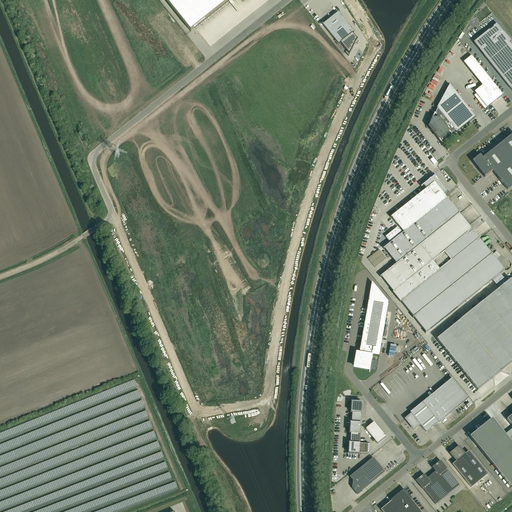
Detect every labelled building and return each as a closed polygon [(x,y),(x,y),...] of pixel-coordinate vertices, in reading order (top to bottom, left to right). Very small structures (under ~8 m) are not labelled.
[(165,0),(191,32),(230,0),(165,0)] [(334,41),(335,41),(338,45),(340,43),(341,44),(348,52),(349,54),(352,50),(353,47),(353,46),(354,47),(358,43),(358,42),(358,43),(356,41),(358,38),(357,38),(357,39),(352,34),(354,32),(338,12),(323,25),(335,40),(334,41)] [(490,31),(474,44),(511,91),(511,90),(511,42),(498,25),(494,28),(490,31)] [(482,86),(475,92),(474,92),(476,94),(487,108),(503,96),(472,56),(464,63),(482,86)] [(465,85),(469,82),(463,75),(459,78),(465,85)] [(432,129),(431,130),(442,144),(452,136),(451,135),(455,132),(456,133),(476,117),(450,85),(437,109),(435,115),(435,114),(430,125),(431,126),(432,127),(432,129)] [(511,187),(511,135),(483,159),(480,156),(476,159),(476,160),(473,162),(479,169),(478,169),(485,178),(493,172),(508,190),(511,187)] [(396,265),(380,277),(381,277),(393,292),(393,293),(394,293),(401,302),(400,302),(400,303),(401,302),(413,317),(413,318),(414,318),(426,333),(425,334),(438,323),(492,281),(500,274),(504,271),(479,239),(472,230),(459,214),(450,202),(444,195),(447,192),(448,193),(449,193),(448,192),(435,176),(423,185),(426,189),(422,193),(390,218),(391,218),(403,233),(383,249),(384,249),(396,264),(396,265)] [(385,237),(390,243),(403,234),(398,227),(385,237)] [(499,289),(484,302),(511,336),(511,280),(507,283),(500,274),(492,281),(499,289)] [(511,336),(484,302),(460,321),(501,372),(511,362),(511,336)] [(356,353),(358,353),(355,368),(369,370),(369,372),(370,372),(372,355),(379,357),(388,307),(368,304),(359,353),(356,353)] [(501,372),(460,321),(436,340),(477,390),(501,372)] [(406,419),(409,423),(411,425),(411,426),(414,430),(420,425),(426,433),(438,422),(439,423),(441,422),(451,414),(434,393),(423,403),(410,413),(412,415),(406,419)] [(360,434),(361,424),(362,414),(362,403),(352,403),(351,413),(352,413),(352,423),(350,423),(350,433),(351,434),(351,433),(360,434)] [(511,487),(511,443),(508,439),(505,435),(498,427),(492,419),(488,422),(470,437),(511,488),(511,487)] [(365,429),(377,444),(386,437),(374,422),(365,429)] [(360,444),(360,434),(351,433),(351,434),(350,443),(349,443),(349,454),(359,454),(367,455),(369,453),(370,445),(360,444)] [(459,446),(453,451),(449,454),(456,462),(452,465),(471,488),(488,475),(469,452),(465,454),(459,446)] [(373,458),(350,477),(353,481),(352,488),(357,495),(385,472),(373,458)] [(431,475),(447,495),(459,485),(447,470),(447,469),(440,461),(432,468),(435,472),(431,475)] [(447,495),(431,475),(427,479),(424,475),(416,481),(422,490),(423,489),(436,505),(447,495)] [(504,492),(506,490),(499,481),(497,483),(504,492)] [(381,510),(382,511),(420,511),(411,499),(404,491),(392,501),(381,510)]
